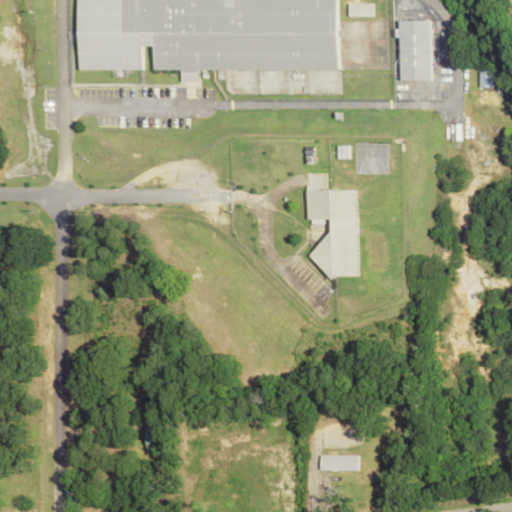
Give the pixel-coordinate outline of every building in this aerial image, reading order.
[(334,69),(333,0),(72,0),(73,69),(135,69),(135,45),(146,45),(146,69),(174,69),(174,82),(191,81),(191,70),(334,69)] [(347,15),(371,16),(372,3),(347,2),(347,15)] [(395,80),(426,80),(425,20),(394,20),(395,80)] [(488,71),(475,71),(474,87),(488,87),(488,71)] [(335,158),(347,158),(347,145),(335,146),(335,158)] [(351,189),(303,190),(303,222),(325,222),(325,234),(310,234),(311,276),(352,276),(351,189)] [(140,447),(154,448),(155,428),(141,427),(140,447)] [(356,471),(356,456),(318,455),(317,470),(356,471)]
